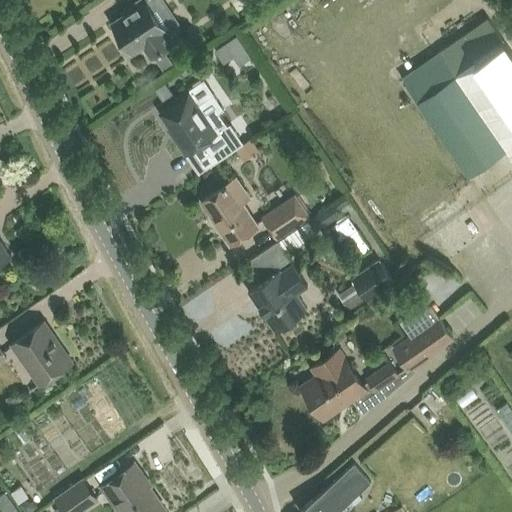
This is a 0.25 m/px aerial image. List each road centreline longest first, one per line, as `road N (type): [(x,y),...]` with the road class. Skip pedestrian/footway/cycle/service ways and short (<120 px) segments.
road 1 (tertiary): [(260,511),(100,230),(0,22)]
road 2 (unknown): [(255,503),(451,342),(487,300),(497,265)]
